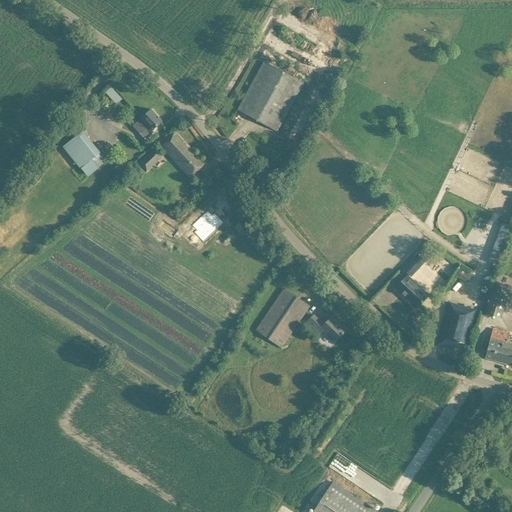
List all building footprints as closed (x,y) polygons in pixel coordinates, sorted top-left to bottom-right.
[(276,131),(281,122),(303,83),(265,62),(238,110),(276,131)] [(110,103),(116,98),(108,88),(103,93),(110,103)] [(162,121),(151,109),(133,126),(145,140),(149,136),(148,134),(162,121)] [(83,131),(63,147),(79,169),(92,159),(98,167),(106,161),(100,153),(83,131)] [(174,132),(161,145),(190,177),(203,165),(189,150),(190,149),(174,132)] [(163,156),(155,149),(139,164),(146,172),(163,156)] [(121,162),(110,172),(115,177),(126,167),(121,162)] [(212,215),(208,210),(192,226),(196,230),(194,232),(204,242),(224,223),(214,213),(212,215)] [(488,264),(501,231),(493,228),(479,261),(488,264)] [(491,262),(498,264),(508,237),(501,235),(491,262)] [(418,254),(404,269),(411,276),(425,261),(418,254)] [(457,268),(451,275),(460,282),(466,274),(457,268)] [(395,288),(399,291),(416,308),(428,295),(407,275),(395,288)] [(486,314),(501,319),(511,290),(496,285),(486,314)] [(280,348),(303,314),(309,306),(284,289),(255,332),(280,348)] [(469,345),(471,335),(478,311),(448,303),(437,345),(454,350),(456,341),(469,345)] [(324,330),(335,341),(341,335),(342,335),(343,334),(343,333),(345,331),(331,317),(324,325),(314,315),(307,322),(317,332),(317,331),(320,334),(324,330)] [(508,333),(493,329),(485,358),(511,365),(511,341),(506,340),(508,333)] [(377,511),(378,511),(333,482),(313,511),(377,511)] [(373,498),(380,503),(387,492),(379,487),(373,498)]
